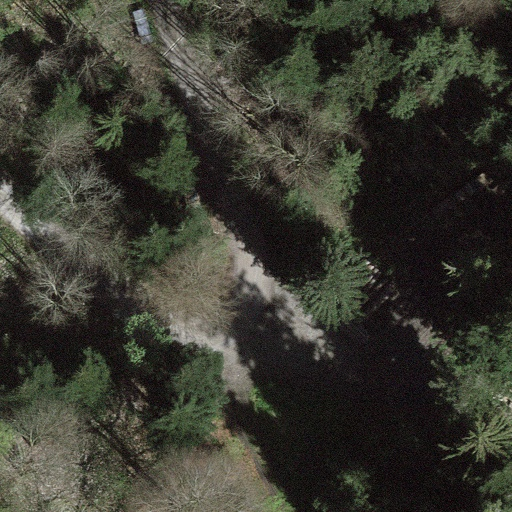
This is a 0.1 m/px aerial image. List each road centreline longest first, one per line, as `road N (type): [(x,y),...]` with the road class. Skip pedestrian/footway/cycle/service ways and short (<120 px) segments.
road 1 (track): [(176,0),(238,170),(222,304)]
road 2 (track): [(0,155),(222,304)]
